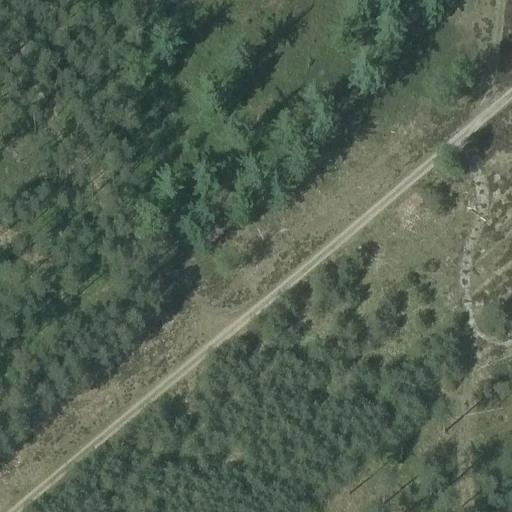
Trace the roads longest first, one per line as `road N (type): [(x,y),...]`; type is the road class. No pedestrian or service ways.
road 1 (track): [(511,87),(10,511)]
road 2 (track): [(0,68),(205,346)]
road 3 (track): [(493,0),(474,161)]
